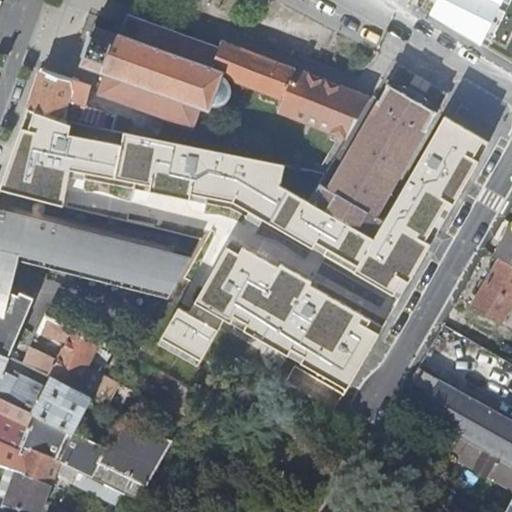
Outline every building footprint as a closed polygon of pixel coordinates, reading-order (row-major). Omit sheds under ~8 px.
[(215,61),(220,48),(128,15),(121,36),(96,27),(94,34),(91,33),(82,56),(86,57),(83,64),(107,73),(101,92),(100,94),(122,102),(193,128),(201,107),(210,110),(211,106),(213,106),(215,106),(218,106),(220,105),(222,105),(224,104),(225,103),(227,101),(229,99),(230,96),(230,94),(231,92),(230,89),(230,87),(229,85),(228,83),(227,81),(225,80),(223,78),(221,77),(222,75),(226,65),(215,61)] [(226,65),(222,75),(283,99),(277,111),(330,133),(346,90),(222,41),(220,48),(215,61),(226,65)] [(31,108),(69,119),(71,112),(84,115),(84,116),(102,123),(106,111),(86,104),(91,88),(91,85),(43,68),(31,108)] [(320,208),(374,239),(384,221),(376,216),(436,111),(439,113),(440,111),(426,91),(411,82),(392,79),(339,169),(331,165),(325,175),(319,185),(309,203),(320,208)] [(117,116),(122,102),(100,94),(101,92),(91,88),(86,104),(106,111),(117,116)] [(346,139),(370,99),(346,90),(330,133),(346,139)] [(2,187),(117,218),(120,204),(127,185),(102,178),(99,190),(59,180),(61,172),(48,168),(37,168),(42,151),(59,156),(64,146),(70,120),(69,119),(31,108),(2,187)] [(116,127),(117,116),(106,111),(102,123),(116,127)] [(131,134),(150,138),(151,130),(133,126),(131,134)] [(191,257),(0,209),(0,353),(9,358),(32,299),(18,294),(7,312),(3,310),(16,258),(170,297),(191,257)] [(511,226),(496,255),(501,258),(511,264),(511,226)] [(511,264),(501,258),(471,307),(500,323),(511,302),(511,264)] [(51,376),(90,396),(96,384),(82,377),(87,368),(101,341),(83,331),(47,318),(39,334),(66,342),(53,366),(28,355),(24,364),(50,375),(51,376)] [(485,345),(491,335),(471,324),(465,334),(485,345)] [(427,353),(418,368),(438,379),(441,374),(473,392),(488,364),(461,349),(450,367),(427,353)] [(0,380),(9,358),(0,353),(0,380)] [(120,384),(87,368),(82,377),(96,384),(90,396),(91,397),(107,407),(120,384)] [(435,393),(421,415),(459,437),(511,466),(511,421),(438,379),(418,368),(412,379),(435,393)] [(0,396),(0,398),(73,432),(91,397),(90,396),(51,376),(46,386),(21,375),(11,396),(2,392),(0,396)] [(185,417),(197,397),(199,393),(175,380),(162,404),(185,417)] [(51,483),(57,471),(61,460),(73,432),(0,398),(0,463),(17,470),(17,468),(51,483)] [(138,498),(172,440),(126,415),(108,449),(73,432),(61,460),(74,466),(138,498)] [(474,469),(511,490),(511,466),(459,437),(453,449),(477,464),(474,469)] [(69,476),(74,466),(61,460),(57,471),(69,476)] [(20,510),(28,510),(35,511),(42,511),(46,502),(62,507),(69,489),(51,483),(17,468),(17,470),(3,508),(5,509),(6,506),(20,510)]
